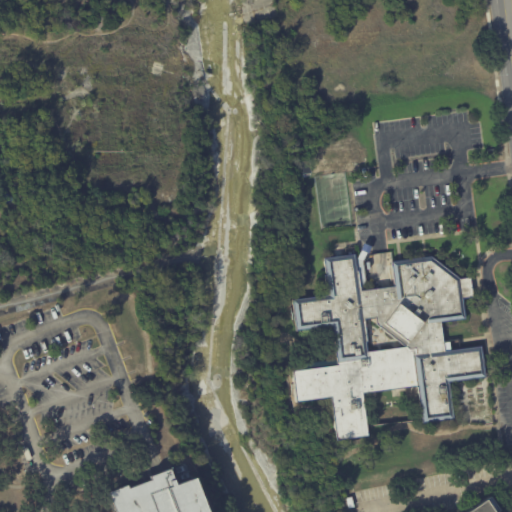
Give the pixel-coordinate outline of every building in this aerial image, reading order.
[(312,173),(302,175),(300,162),(311,161),(312,173)] [(329,217),(344,215),(345,223),(330,224),(329,217)] [(366,254),(362,261),(366,289),(393,285),(390,261),(431,255),(460,278),(470,276),(473,297),(462,298),(465,319),(441,322),(443,342),(449,341),(450,349),(481,345),(485,377),(448,382),(453,419),(421,423),(418,399),(410,400),(408,387),(400,388),(401,396),(392,397),(391,390),(377,391),(378,399),(363,401),(368,436),(336,441),(330,398),(295,402),(291,370),(336,364),(331,326),(294,331),(290,299),(325,294),(322,274),(324,274),(322,257),(354,252),(356,269),(358,269),(356,258),(361,250),(360,249),(363,242),(371,246),(368,253),(366,252),(366,254)] [(170,469),(175,484),(194,477),(207,511),(116,511),(109,492),(128,485),(129,488),(151,479),(150,476),(169,468),(170,469)] [(354,507),(348,508),(346,498),(352,496),(354,507)] [(465,511),(489,496),(499,511),(465,511)]
